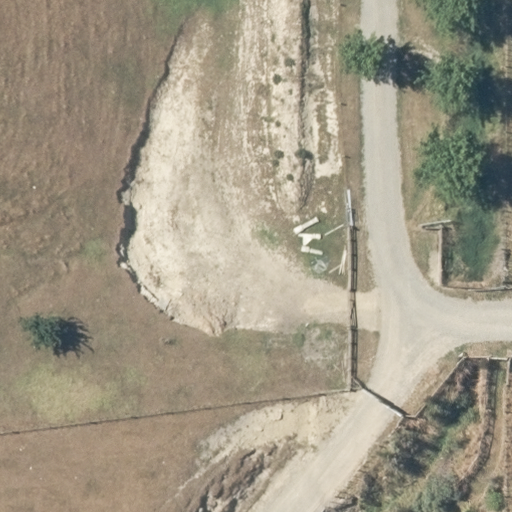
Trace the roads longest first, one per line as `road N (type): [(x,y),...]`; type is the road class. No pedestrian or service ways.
road 1 (track): [(417,361),(390,0)]
road 2 (track): [(295,511),(417,361),(464,324),(511,315)]
